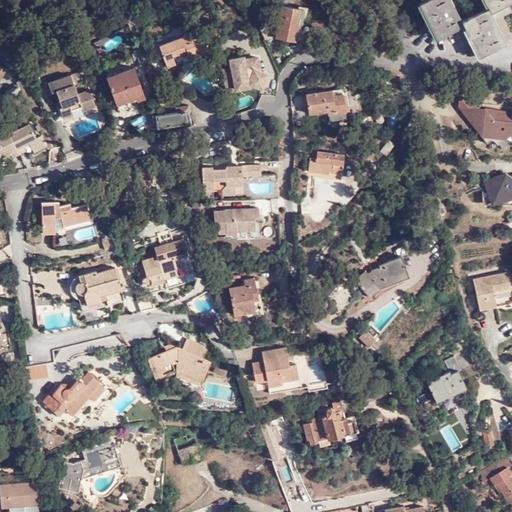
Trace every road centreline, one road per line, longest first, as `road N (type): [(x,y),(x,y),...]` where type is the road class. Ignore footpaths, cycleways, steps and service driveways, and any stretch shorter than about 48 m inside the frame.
road 1 (residential): [(14,172),(33,339),(167,317)]
road 2 (residential): [(275,98),(269,108),(14,172)]
road 3 (unknown): [(511,60),(411,60),(464,156),(511,157)]
road 4 (residential): [(306,327),(292,242),(288,109),(275,98)]
road 5 (residential): [(275,98),(294,65),(411,60),(383,0)]
road 6 (residential): [(448,511),(442,481),(389,388)]
